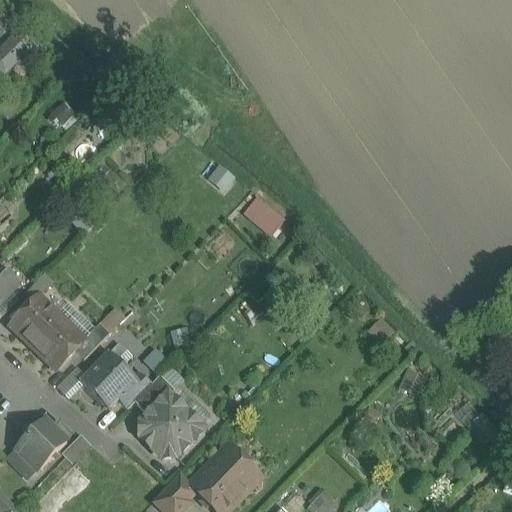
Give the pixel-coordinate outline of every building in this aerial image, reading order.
[(207,182),(226,193),(236,177),(218,165),(207,182)] [(244,214),(270,238),(286,221),(259,197),(244,214)] [(0,304),(17,288),(8,278),(2,278),(0,276),(0,304)] [(39,299),(10,329),(33,351),(62,321),(39,299)] [(382,319),(368,331),(379,343),(393,331),(382,319)] [(84,342),(62,321),(33,351),(56,373),(75,354),(85,343),(84,342)] [(99,327),(84,342),(85,343),(75,354),(84,362),(109,336),(99,327)] [(157,376),(170,363),(156,350),(144,363),(157,376)] [(108,355),(79,384),(108,413),(118,403),(137,384),(133,380),(108,355)] [(398,389),(419,398),(427,378),(407,369),(398,389)] [(139,374),(133,380),(137,384),(118,403),(127,412),(134,404),(152,386),(139,374)] [(152,386),(134,404),(148,418),(168,398),(169,399),(175,393),(160,378),(152,386)] [(148,418),(140,426),(140,438),(162,460),(174,460),(202,432),(169,399),(168,398),(148,418)] [(491,450),(504,437),(468,403),(455,416),(491,450)] [(45,422),(15,451),(38,473),(67,444),(45,422)] [(78,465),(90,442),(76,435),(64,458),(78,465)] [(230,449),(199,481),(196,477),(187,486),(186,487),(195,495),(212,511),(227,511),(248,491),(254,491),(259,486),(259,480),(253,475),(248,475),(228,455),(232,450),(230,449)] [(178,477),(153,503),(162,511),(183,511),(190,505),(188,503),(195,495),(186,487),(187,486),(178,477)] [(4,511),(11,506),(0,495),(0,511),(4,511)] [(318,511),(328,511),(333,506),(322,497),(313,508),(318,511)]
